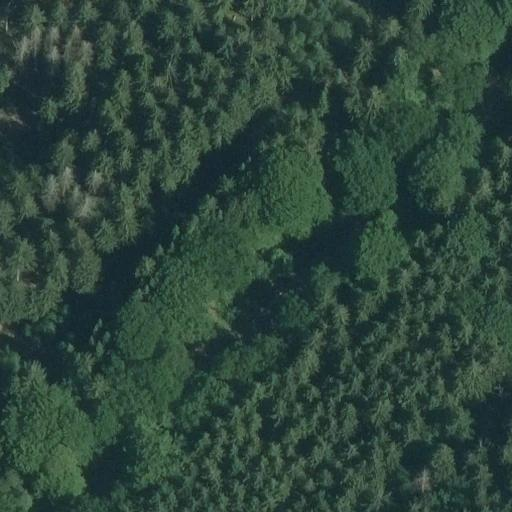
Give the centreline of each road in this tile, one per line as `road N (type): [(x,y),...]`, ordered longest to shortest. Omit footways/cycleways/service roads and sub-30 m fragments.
road 1 (tertiary): [(75,511),(511,84)]
road 2 (track): [(0,384),(399,0)]
